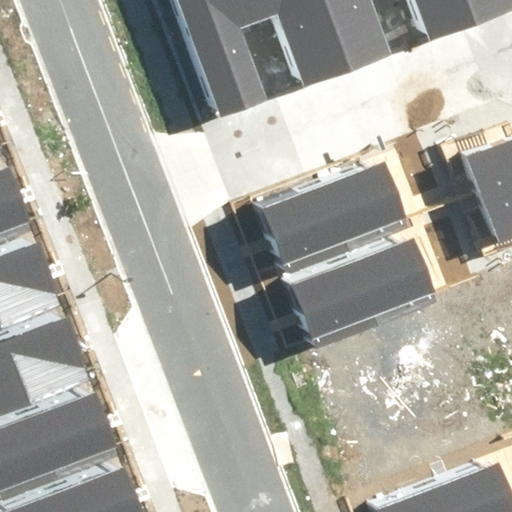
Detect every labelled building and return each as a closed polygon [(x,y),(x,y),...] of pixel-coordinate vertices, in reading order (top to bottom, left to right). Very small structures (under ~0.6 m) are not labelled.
[(176,0),(220,115),(265,98),(240,31),(261,24),(251,0),(176,0)] [(305,84),(350,67),(325,0),(251,0),(261,24),(280,17),(305,84)] [(325,0),(350,67),(394,52),(374,0),(325,0)] [(420,0),(434,37),(480,21),(472,0),(420,0)] [(511,0),(472,0),(480,21),(511,8),(511,0)] [(511,139),(462,157),(477,198),(511,184),(511,139)] [(255,207),(276,262),(401,215),(380,161),(255,207)] [(0,166),(0,231),(24,222),(3,166),(0,166)] [(511,184),(477,198),(493,240),(511,232),(511,184)] [(286,284),(306,339),(431,292),(411,238),(286,284)] [(0,250),(0,314),(51,296),(31,239),(0,250)] [(0,343),(0,407),(86,377),(65,320),(0,343)] [(0,421),(0,485),(106,447),(86,390),(0,421)] [(370,510),(370,511),(511,511),(511,509),(495,464),(370,510)] [(0,508),(1,511),(135,511),(118,465),(0,508)]
